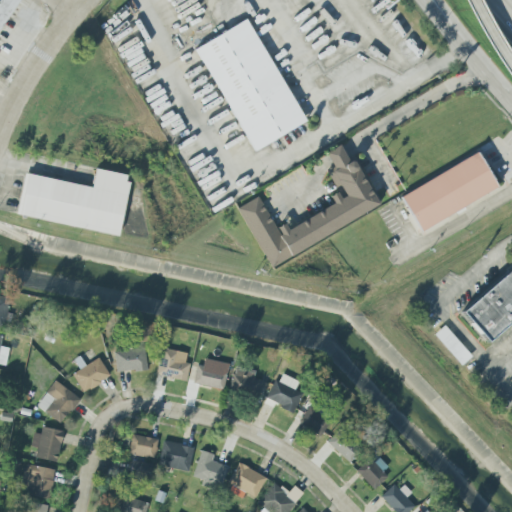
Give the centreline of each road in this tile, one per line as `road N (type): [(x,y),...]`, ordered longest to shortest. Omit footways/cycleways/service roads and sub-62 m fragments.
road 1 (residential): [(113,412),(152,406),(255,434),(301,462),(352,511)]
road 2 (residential): [(0,131),(32,70),(87,0)]
